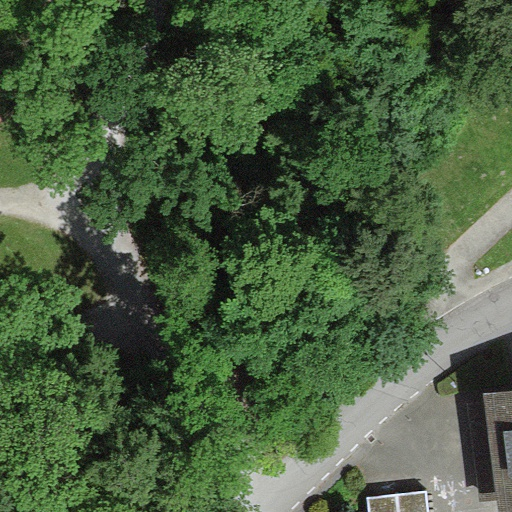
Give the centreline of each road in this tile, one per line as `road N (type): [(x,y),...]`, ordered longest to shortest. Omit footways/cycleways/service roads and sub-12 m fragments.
road 1 (track): [(264,503),(140,313),(96,198),(141,53),(175,0)]
road 2 (residential): [(257,511),(432,342),(511,308)]
